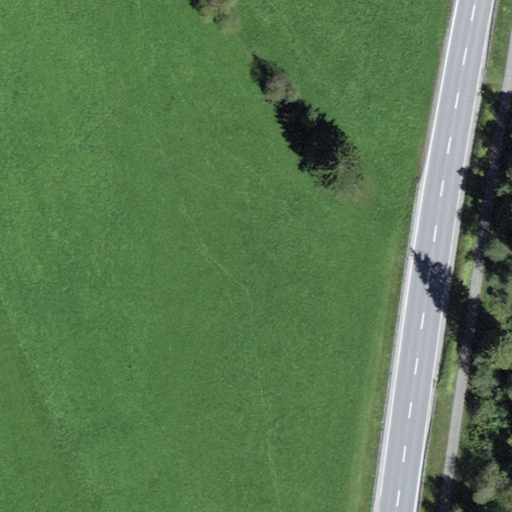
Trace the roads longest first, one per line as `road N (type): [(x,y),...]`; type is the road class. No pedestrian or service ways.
road 1 (primary): [(475,0),(392,511)]
road 2 (track): [(444,511),(511,74)]
